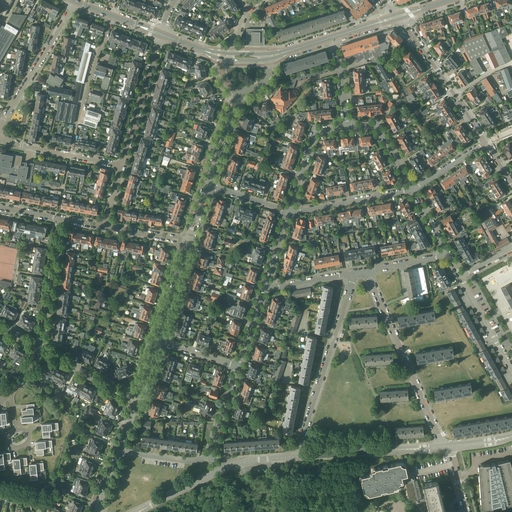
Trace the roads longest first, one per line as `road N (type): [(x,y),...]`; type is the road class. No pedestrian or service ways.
road 1 (residential): [(442,447),(365,271)]
road 2 (residential): [(297,456),(354,273)]
road 3 (tertiary): [(297,456),(442,447)]
road 4 (residential): [(0,126),(74,2)]
road 5 (residential): [(121,167),(159,33)]
road 6 (residential): [(39,347),(60,218)]
road 7 (residential): [(121,167),(17,145),(0,133)]
road 8 (residential): [(413,189),(288,211)]
